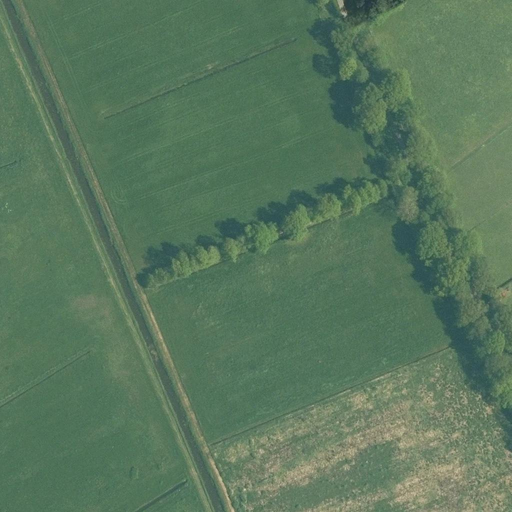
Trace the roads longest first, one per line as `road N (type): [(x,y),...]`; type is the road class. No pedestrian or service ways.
road 1 (track): [(208,511),(0,17)]
road 2 (track): [(511,366),(440,231),(339,0)]
